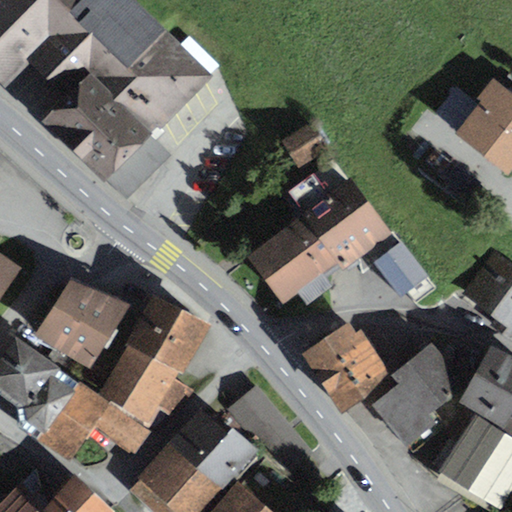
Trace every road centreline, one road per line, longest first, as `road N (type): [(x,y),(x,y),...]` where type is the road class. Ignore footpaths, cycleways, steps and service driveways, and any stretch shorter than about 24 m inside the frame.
road 1 (residential): [(269,350),(304,326),(371,316),(436,321),(511,348)]
road 2 (primary): [(390,511),(269,350)]
road 3 (primary): [(269,350),(207,287),(130,232)]
road 4 (primary): [(130,232),(0,118)]
road 5 (residential): [(130,232),(100,263),(82,269),(0,228)]
